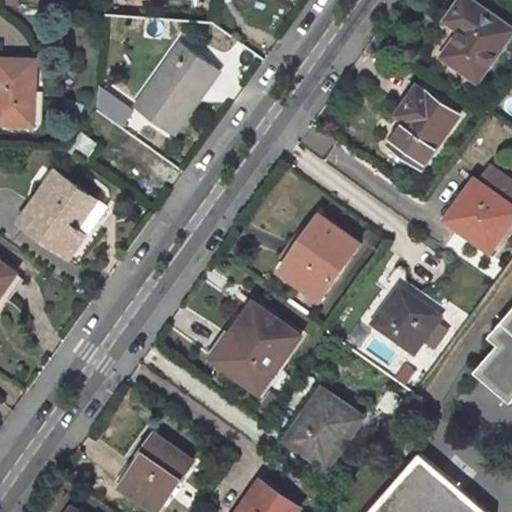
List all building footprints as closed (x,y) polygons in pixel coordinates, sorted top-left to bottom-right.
[(486,78),(511,43),(511,21),(483,0),(469,0),(462,10),(477,21),(453,54),(486,78)] [(186,43),(138,108),(171,131),(218,65),(186,43)] [(42,60),(5,58),(0,124),(38,127),(42,60)] [(223,68),(218,65),(171,131),(175,134),(223,68)] [(429,164),(465,114),(422,85),(407,105),(418,113),(412,121),(397,141),(429,164)] [(122,123),(131,110),(117,100),(108,112),(122,123)] [(418,113),(407,105),(402,113),(412,121),(418,113)] [(89,163),(102,146),(85,134),(72,151),(89,163)] [(511,176),(494,164),(483,180),(511,200),(511,176)] [(97,196),(62,171),(25,221),(76,258),(92,234),(87,231),(77,223),(97,196)] [(480,177),(454,214),(500,245),(511,227),(511,200),(483,180),(480,177)] [(106,201),(97,196),(77,223),(87,231),(106,201)] [(325,300),(366,245),(324,215),(289,264),(310,278),(304,286),(325,300)] [(0,258),(0,310),(25,276),(0,258)] [(310,278),(289,264),(284,271),(304,286),(310,278)] [(406,285),(378,323),(419,352),(446,315),(406,285)] [(265,393),(305,338),(258,304),(237,334),(241,337),(222,363),(265,393)] [(511,312),(493,336),(502,344),(477,372),(511,401),(511,312)] [(318,407),(294,439),(332,467),(368,418),(332,392),(320,409),(318,407)] [(157,511),(161,511),(196,465),(159,438),(145,456),(148,458),(125,489),(157,511)] [(493,511),(426,453),(374,511),(493,511)] [(301,511),(303,510),(266,483),(245,511),(301,511)]
